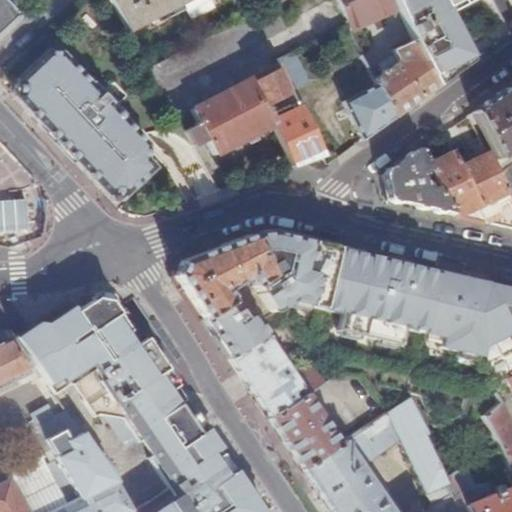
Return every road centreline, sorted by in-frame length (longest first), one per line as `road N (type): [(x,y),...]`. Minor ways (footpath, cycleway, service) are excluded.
road 1 (residential): [(119,249),(295,511)]
road 2 (residential): [(511,53),(300,211)]
road 3 (tertiary): [(511,260),(300,211)]
road 4 (tertiary): [(300,211),(259,203),(119,249)]
road 5 (unclassified): [(119,249),(0,117)]
road 6 (tertiary): [(119,249),(0,283)]
